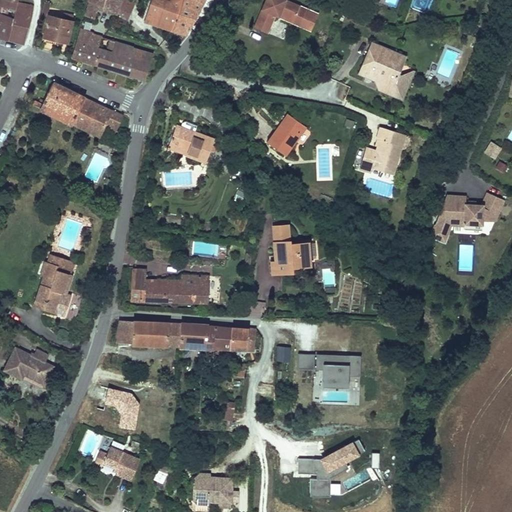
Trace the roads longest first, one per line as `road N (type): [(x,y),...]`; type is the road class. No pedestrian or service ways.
road 1 (residential): [(107,308),(261,319),(252,449)]
road 2 (tertiary): [(20,511),(107,308)]
road 3 (tertiary): [(107,308),(142,104)]
road 4 (tertiary): [(142,104),(221,0)]
road 5 (residential): [(30,59),(142,104)]
